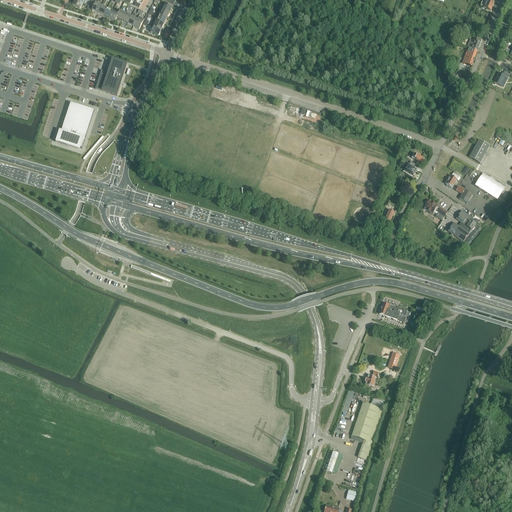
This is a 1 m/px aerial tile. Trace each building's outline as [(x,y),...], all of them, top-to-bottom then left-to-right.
[(80,10),(83,4),(75,0),(72,6),(80,10)] [(485,11),(486,9),(491,11),(494,3),(488,0),(488,1),(486,0),(483,0),(482,4),(484,5),(482,10),(485,11)] [(96,4),(92,11),(98,14),(102,6),(96,4)] [(165,5),(162,10),(169,14),(172,9),(165,5)] [(102,6),(98,14),(103,17),(107,9),(102,6)] [(107,9),(103,17),(109,20),(113,12),(107,9)] [(162,10),(159,16),(167,20),(169,14),(162,10)] [(113,12),(109,20),(114,22),(120,11),(118,15),(113,12)] [(120,11),(114,22),(115,23),(117,19),(122,22),(126,14),(120,11)] [(126,14),(122,22),(127,25),(131,17),(126,14)] [(157,19),(156,22),(164,26),(167,20),(159,16),(155,14),(154,17),(157,19)] [(131,17),(127,25),(133,28),(137,20),(131,17)] [(137,20),(133,28),(139,30),(143,23),(144,20),(139,17),(137,20)] [(156,22),(153,27),(161,31),(164,26),(156,22)] [(158,37),(161,31),(153,27),(150,33),(158,37)] [(470,40),(468,48),(477,52),(482,40),(481,40),(474,37),(473,40),(473,41),(470,40)] [(466,57),(464,63),(469,65),(468,66),(471,67),(472,68),(474,62),(475,60),(474,60),(477,52),(468,48),(465,56),(466,57)] [(100,74),(95,90),(117,97),(127,65),(112,60),(108,73),(104,72),(103,75),(100,74)] [(497,75),(492,85),(498,88),(502,79),(506,81),(507,78),(502,75),(501,77),(497,75)] [(61,132),(58,142),(80,149),(82,149),(94,111),(92,111),(92,112),(73,105),(73,104),(71,104),(64,123),(63,128),(61,132)] [(480,164),(490,147),(479,141),(469,158),(480,164)] [(412,159),(415,160),(422,164),(424,160),(415,154),(412,159)] [(413,169),(415,166),(411,163),(406,172),(413,177),(416,171),(413,169)] [(497,201),(505,189),(483,175),(475,187),(497,201)] [(452,189),(457,181),(451,177),(445,185),(452,189)] [(462,195),(459,199),(459,200),(467,205),(473,196),(459,187),(456,192),(462,195)] [(445,218),(444,218),(447,213),(441,209),(438,207),(429,201),(429,202),(428,202),(427,201),(425,204),(426,205),(427,205),(424,210),(432,215),(435,212),(438,214),(436,217),(442,221),(445,218)] [(389,211),(385,220),(384,222),(387,224),(388,222),(390,223),(395,214),(389,211)] [(454,224),(448,231),(448,232),(463,242),(469,235),(468,235),(471,230),(472,231),(476,225),(473,223),(474,221),(462,212),(456,220),(461,223),(458,227),(454,224)] [(383,304),(379,315),(385,317),(397,321),(404,323),(404,322),(407,323),(410,313),(408,312),(398,308),(398,310),(389,307),(389,306),(383,304)] [(393,354),(388,368),(395,370),(399,356),(393,354)] [(366,379),(365,383),(366,383),(365,386),(374,389),(377,377),(378,374),(374,372),(372,378),(368,377),(367,379),(366,379)] [(357,420),(352,437),(364,441),(373,444),(378,427),(384,411),(382,410),(371,406),(363,404),(357,420)] [(364,441),(358,458),(367,461),(373,444),(364,441)] [(333,453),(326,472),(332,474),(339,455),(333,453)]
